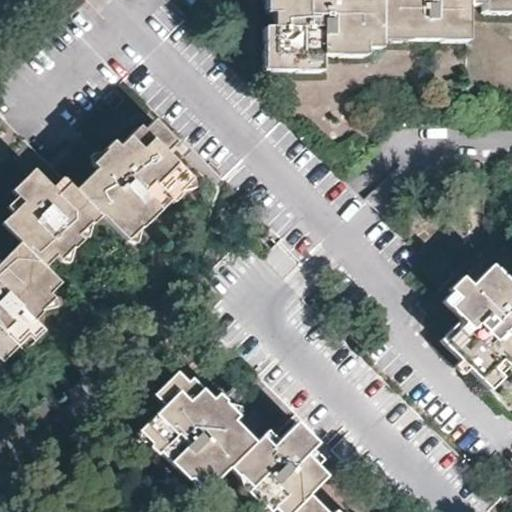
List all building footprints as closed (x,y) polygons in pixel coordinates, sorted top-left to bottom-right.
[(511,0),(253,0),(254,10),(263,10),(263,23),(254,23),(254,41),(260,41),(260,70),(281,70),(281,61),(308,62),(308,52),(323,52),(323,45),(353,44),(369,44),(369,37),(369,28),(398,29),(398,36),(428,36),(428,29),(457,29),(457,2),(472,2),(501,2),(501,10),(511,9),(511,0)] [(369,37),(398,36),(398,29),(369,28),(369,37)] [(308,69),(308,62),(281,61),(281,70),(308,69)] [(475,120),(475,97),(447,97),(447,120),(475,120)] [(87,249),(95,240),(87,232),(97,222),(104,226),(114,218),(134,238),(145,226),(153,230),(179,202),(184,207),(191,200),(190,196),(190,191),(202,177),(172,150),(163,141),(174,130),(159,116),(148,127),(142,122),(122,144),(119,142),(113,147),(113,153),(117,158),(106,170),(87,191),(81,185),(70,196),(46,172),(26,193),(39,206),(19,227),(37,244),(37,246),(5,279),(0,274),(0,349),(2,352),(0,355),(0,360),(8,368),(14,367),(28,363),(35,370),(43,360),(54,349),(64,338),(55,328),(63,318),(63,309),(72,299),(83,288),(67,272),(77,261),(71,257),(80,245),(87,249)] [(183,138),(174,130),(163,141),(172,150),(183,138)] [(102,156),(106,170),(117,158),(113,153),(102,156)] [(208,184),(202,177),(190,191),(190,196),(206,194),(208,184)] [(87,232),(95,240),(100,241),(104,226),(97,222),(87,232)] [(0,226),(0,236),(5,242),(10,236),(0,226)] [(149,244),(153,230),(145,226),(134,238),(140,242),(149,244)] [(279,244),(262,257),(279,279),(296,266),(279,244)] [(83,263),(87,249),(80,245),(71,257),(77,261),(83,263)] [(511,280),(508,285),(487,267),(467,287),(444,310),(456,321),(435,342),(453,361),(464,371),(484,392),(495,380),(493,378),(503,368),(495,360),(504,351),(511,358),(511,280)] [(438,303),(444,310),(467,287),(458,278),(457,279),(446,291),(449,294),(438,303)] [(72,318),(72,299),(63,309),(63,318),(72,318)] [(60,354),(54,349),(43,360),(49,365),(60,354)] [(511,358),(504,351),(495,360),(503,368),(511,377),(511,358)] [(460,374),(464,371),(453,361),(450,364),(460,374)] [(28,376),(35,370),(28,363),(14,367),(19,378),(28,376)] [(326,511),(311,497),(329,479),(319,468),(324,462),(314,451),(319,446),(297,425),(278,443),(267,433),(255,444),(223,412),(227,408),(215,396),(211,400),(191,380),(186,386),(175,376),(153,398),(162,408),(135,434),(199,498),(227,471),(248,494),(245,496),(260,511),(326,511)]
